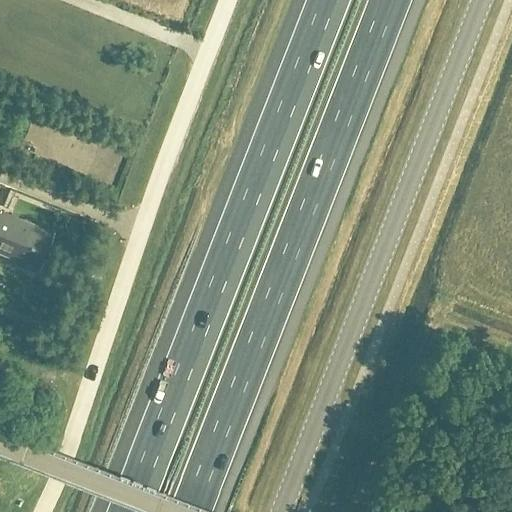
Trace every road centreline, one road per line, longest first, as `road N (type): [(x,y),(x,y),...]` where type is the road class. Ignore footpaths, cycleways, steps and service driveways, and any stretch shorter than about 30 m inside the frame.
road 1 (unclassified): [(281,511),(481,0)]
road 2 (motorway): [(326,0),(127,511)]
road 3 (motorway): [(192,511),(391,0)]
road 4 (unclassified): [(42,511),(227,0)]
road 5 (unclassified): [(163,511),(1,450)]
